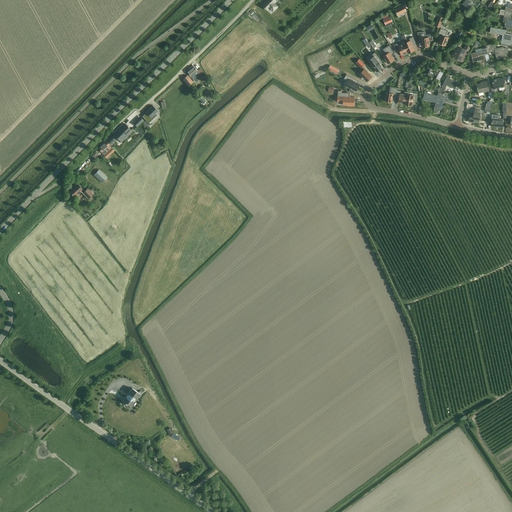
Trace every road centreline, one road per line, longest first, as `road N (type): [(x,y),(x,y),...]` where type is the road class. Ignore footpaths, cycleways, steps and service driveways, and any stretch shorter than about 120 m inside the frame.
road 1 (track): [(375,110),(373,122),(349,132),(335,174),(402,299),(511,262)]
road 2 (tertiary): [(31,197),(234,0)]
road 3 (unclassified): [(214,511),(0,360)]
road 4 (residential): [(457,125),(375,110),(367,92),(423,55),(468,74)]
road 5 (residential): [(252,0),(141,111)]
